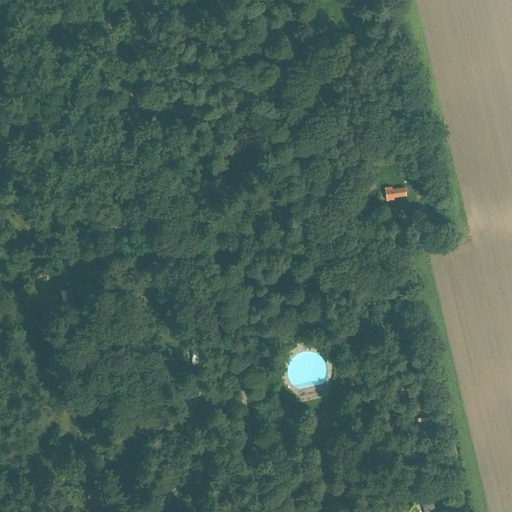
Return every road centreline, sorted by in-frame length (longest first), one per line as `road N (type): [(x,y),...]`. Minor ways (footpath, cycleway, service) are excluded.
road 1 (unknown): [(204,256),(272,511)]
road 2 (unknown): [(134,105),(204,256)]
